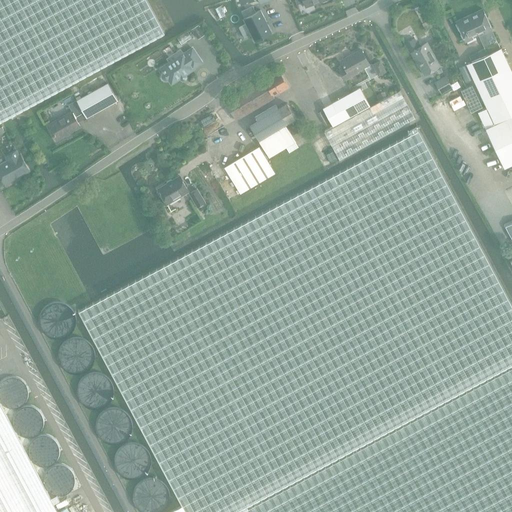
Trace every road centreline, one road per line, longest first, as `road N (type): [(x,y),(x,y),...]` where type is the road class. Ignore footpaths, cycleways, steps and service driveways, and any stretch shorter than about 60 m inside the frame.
road 1 (unclassified): [(392,0),(214,86),(0,232)]
road 2 (unknown): [(214,86),(230,131),(218,166),(239,201)]
